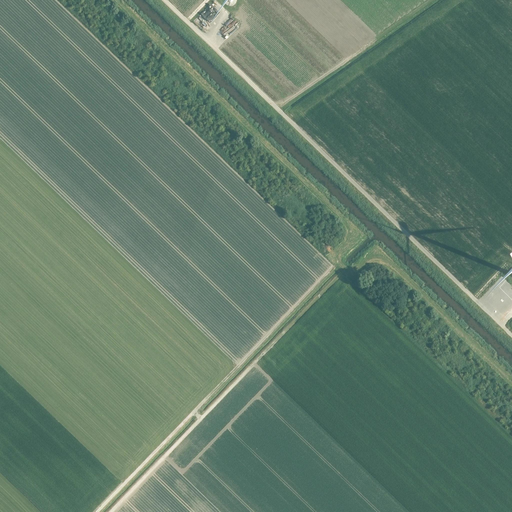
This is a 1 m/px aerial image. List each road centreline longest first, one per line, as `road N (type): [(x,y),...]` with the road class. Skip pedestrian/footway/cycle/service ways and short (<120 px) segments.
road 1 (track): [(116,0),(347,224),(355,238),(335,256),(349,273),(376,263),(389,268),(511,382)]
road 2 (track): [(163,0),(511,335)]
road 3 (track): [(106,511),(347,270)]
